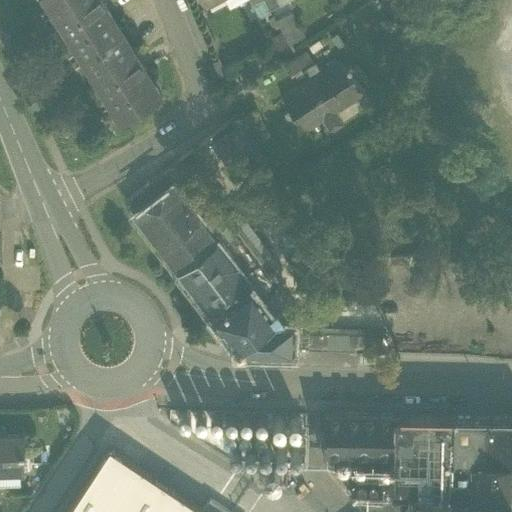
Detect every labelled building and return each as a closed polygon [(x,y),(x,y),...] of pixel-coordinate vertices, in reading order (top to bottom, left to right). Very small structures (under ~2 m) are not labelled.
[(121,31),(102,0),(50,0),(84,54),(121,31)] [(264,0),(269,9),(280,3),(278,0),(264,0)] [(405,0),(391,0),(384,5),(397,23),(412,12),(405,0)] [(121,31),(84,54),(124,118),(162,95),(121,31)] [(340,61),(282,98),(289,109),(284,113),(290,121),(295,118),(303,130),(322,118),(329,129),(332,129),(343,123),(335,110),(365,90),(358,82),(346,67),(340,61)] [(362,78),(352,67),(349,65),(346,67),(358,82),(362,78)] [(410,83),(396,67),(379,81),(392,97),(410,83)] [(255,144),(243,123),(234,129),(246,149),(255,144)] [(246,149),(234,129),(214,142),(235,175),(255,163),(246,149)] [(275,180),(255,144),(246,149),(255,163),(267,185),(275,180)] [(220,201),(211,200),(180,158),(125,200),(135,213),(213,315),(267,273),(259,262),(271,253),(236,208),(224,217),(225,208),(220,201)] [(283,234),(288,247),(309,240),(305,227),(283,234)] [(267,273),(213,315),(236,343),(235,343),(242,347),(256,348),(256,357),(264,357),(264,348),(292,349),(294,308),(267,273)] [(359,330),(308,328),(308,349),(358,351),(359,330)] [(382,331),(359,330),(358,351),(381,352),(382,331)] [(393,412),(324,410),(323,452),(392,452),(393,412)] [(180,412),(178,411),(176,412),(174,413),(173,414),(172,416),(172,417),(172,419),(173,421),(175,422),(176,423),(178,423),(180,423),(182,422),(183,421),(184,419),(184,417),(184,415),(183,414),(182,412),(180,412)] [(194,412),(192,412),(191,412),(189,413),(188,414),(187,415),(186,417),(186,418),(187,420),(188,421),(189,423),(190,423),(192,424),(193,424),(195,423),(196,422),(198,421),(198,420),(199,418),(198,416),(198,415),(197,414),(195,413),(194,412)] [(209,412),(207,412),(205,412),(203,413),(201,415),(201,417),(201,419),(201,421),(203,423),(205,424),(207,424),(209,424),(211,423),(212,421),(213,419),(213,417),(212,415),(211,413),(209,412)] [(511,414),(393,412),(392,452),(392,488),(391,490),(415,490),(414,511),(509,511),(510,468),(511,468),(511,414)] [(221,413),(219,413),(218,414),(216,415),(215,417),(215,419),(215,420),(216,422),(217,424),(219,425),(221,425),(223,425),(225,424),(226,423),(227,421),(227,419),(227,417),(226,415),(225,414),(223,413),(221,413)] [(239,414),(238,413),(236,413),(234,413),(232,414),(230,416),(229,417),(229,419),(230,421),(231,423),(232,424),(234,425),(236,425),(238,425),(240,423),(241,422),(241,420),(241,418),(241,416),(239,414)] [(253,414),(251,414),(249,414),(247,414),(246,415),(245,417),(244,419),(244,420),(244,422),(245,424),(247,425),(249,426),(251,426),(252,425),(254,424),(255,423),(256,421),(256,419),(256,417),(255,416),(253,414)] [(266,414),(264,414),(263,414),(261,415),(260,416),(259,417),(258,419),(258,421),(259,423),(260,424),(261,425),(263,426),(264,426),(266,426),(268,425),(269,424),(270,423),(270,421),(270,419),(270,418),(269,416),(268,415),(266,414)] [(282,415),(280,415),(278,414),(276,415),(274,416),(273,418),(273,420),(273,422),(274,424),(275,425),(277,426),(279,427),(281,426),(283,425),(284,423),(285,421),(285,419),(284,417),(282,415)] [(294,415),(292,416),(290,417),(289,419),(288,421),(288,423),(289,425),(290,427),(292,428),(294,429),(296,429),(298,429),(300,427),(301,426),(302,424),(303,422),(302,419),(301,418),(300,416),(298,415),(296,414),(294,415)] [(321,417),(309,417),(308,467),(320,468),(321,417)] [(206,429),(204,429),(202,430),(201,432),(200,434),(200,437),(202,439),(203,440),(206,441),(208,440),(210,439),(212,437),(212,435),(212,433),(211,431),(209,429),(206,429)] [(220,429),(218,430),(217,431),(216,432),(215,434),(215,436),(215,437),(216,439),(218,440),(219,441),(221,441),(223,441),(224,440),(226,439),(227,437),(227,435),(227,434),(226,432),(225,431),(223,430),(222,429),(220,429)] [(238,430),(236,430),(234,430),(233,430),(231,431),(230,433),(230,435),(229,436),(230,438),(231,440),(232,441),(234,442),(236,442),(237,442),(239,441),(240,440),(241,438),(242,436),(241,434),(241,433),(240,431),(238,430)] [(251,430),(249,430),(247,430),(245,432),(244,433),(244,435),(244,437),(245,439),(246,441),(248,442),(250,442),(252,441),(254,440),(255,438),(256,436),(255,434),(255,432),(253,431),(251,430)] [(263,430),(261,431),(260,432),(258,433),(258,435),(258,437),(258,439),(259,441),(261,442),(263,443),(265,443),(267,442),(268,441),(269,439),(270,438),(270,436),(270,434),(269,432),(267,431),(265,430),(263,430)] [(281,431),(279,431),(276,431),(275,432),(273,434),(273,436),(273,438),(274,439),(276,441),(278,441),(280,441),(282,440),(283,438),(284,436),(283,434),(282,432),(281,431)] [(23,432),(3,433),(3,436),(0,435),(0,469),(23,469),(23,452),(24,452),(23,432)] [(293,433),(291,432),(289,433),(287,434),(286,436),(286,438),(287,440),(288,441),(290,442),(292,442),(294,441),(296,440),(296,438),(296,436),(295,434),(293,433)] [(257,447),(255,446),(253,446),(251,446),(250,447),(249,449),(248,450),(248,452),(248,454),(249,455),(251,457),(252,457),(254,458),(256,457),(258,456),(259,455),(259,453),(260,451),(259,449),(258,448),(257,447)] [(270,446),(268,446),(266,446),(264,447),(263,449),(262,451),(262,453),(262,454),(263,456),(265,457),(267,458),(269,458),(271,457),(272,456),(273,454),(274,452),(274,450),(273,448),(271,447),(270,446)] [(65,511),(205,511),(203,510),(109,447),(65,511)] [(281,447),(280,448),(278,448),(277,450),(276,451),(276,453),(276,455),(277,456),(278,457),(279,458),(281,459),(283,459),(284,458),(286,457),(287,456),(287,454),(287,452),(287,451),(286,449),(285,448),(283,448),(281,447)] [(244,449),(243,448),(241,448),(239,448),(238,449),(237,450),(236,451),(236,453),(236,455),(237,456),(239,457),(240,457),(242,457),(244,456),(245,455),(245,453),(246,452),(245,450),(244,449)] [(296,448),(294,448),(292,449),(291,450),(290,452),(290,454),(291,456),(292,457),(293,458),(295,459),(297,459),(299,458),(300,457),(301,455),(301,454),(301,452),(300,450),(299,449),(297,448),(296,448)] [(344,456),(342,456),(340,456),(338,457),(337,458),(336,460),(335,462),(335,464),(336,466),(337,467),(338,469),(340,470),(341,470),(343,470),(345,469),(347,468),(348,467),(349,465),(349,463),(349,461),(348,460),(347,458),(346,457),(344,456)] [(361,459),(359,459),(357,459),(356,460),(354,461),(354,463),(353,465),(354,466),(354,468),(356,469),(357,470),(359,470),(361,470),(363,469),(364,468),(365,466),(365,465),(365,463),(364,461),(363,460),(361,459)] [(374,460),(372,459),(370,460),(368,460),(367,462),(367,463),(366,465),(367,467),(368,468),(369,470),(371,470),(373,470),(375,470),(376,468),(377,467),(377,465),(377,463),(376,462),(375,460),(374,460)] [(388,462),(386,462),(385,462),(383,463),(382,464),(382,466),(382,467),(382,469),(383,470),(385,471),(386,471),(388,471),(390,470),(391,469),(391,467),(391,465),(390,464),(389,463),(388,462)] [(365,478),(363,477),(361,477),(359,477),(358,478),(357,480),(357,482),(357,483),(358,485),(360,486),(362,486),(363,486),(365,485),(366,483),(366,481),(366,479),(365,478)] [(374,477),(372,477),(370,477),(369,478),(368,480),(367,482),(368,484),(369,486),(371,486),(373,486),(375,486),(376,484),(377,482),(377,480),(376,478),(374,477)] [(388,478),(386,478),(384,479),(383,480),(382,481),(381,483),(382,485),(383,486),(384,487),(386,488),(388,487),(390,486),(391,484),(391,483),(390,481),(389,479),(388,478)] [(391,490),(392,488),(351,487),(350,488),(370,511),(414,511),(415,490),(391,490)] [(231,511),(211,498),(203,510),(205,511),(231,511)]
